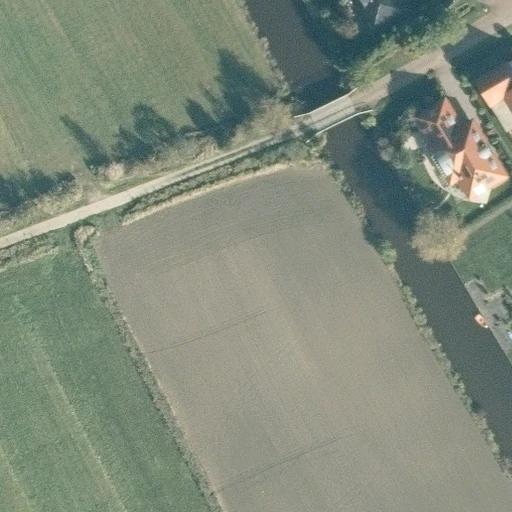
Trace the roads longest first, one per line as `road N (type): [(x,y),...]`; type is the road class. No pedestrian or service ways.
road 1 (track): [(241,154),(0,249)]
road 2 (residential): [(510,0),(492,21),(369,97)]
road 3 (residential): [(369,97),(241,154)]
